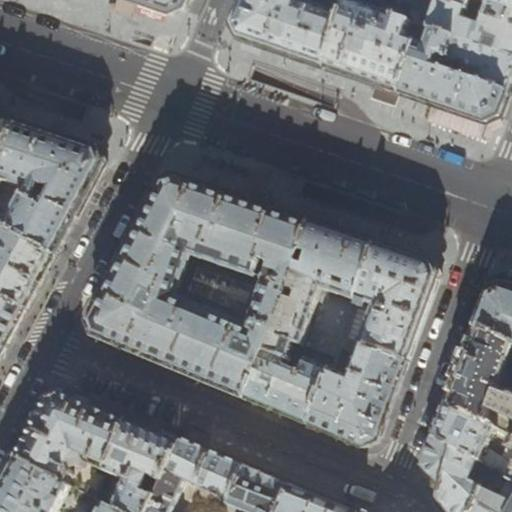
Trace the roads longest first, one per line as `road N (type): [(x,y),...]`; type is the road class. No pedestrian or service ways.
road 1 (residential): [(391,478),(46,344)]
road 2 (secondary): [(174,100),(494,208)]
road 3 (residential): [(494,208),(391,478)]
road 4 (residential): [(46,344),(174,100)]
road 5 (secondary): [(0,41),(174,100)]
